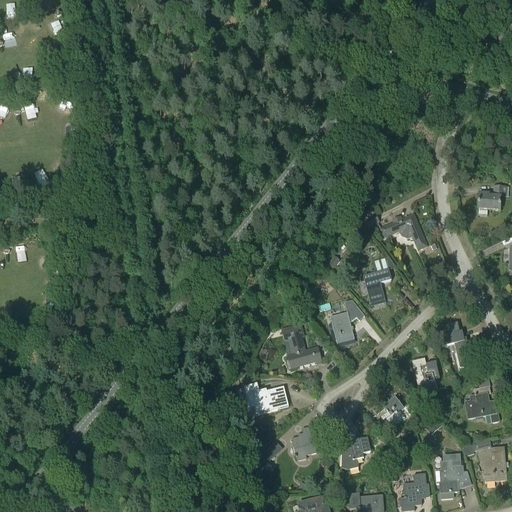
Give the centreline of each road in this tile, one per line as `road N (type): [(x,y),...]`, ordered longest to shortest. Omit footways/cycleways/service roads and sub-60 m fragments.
road 1 (unclassified): [(13,511),(374,69)]
road 2 (track): [(156,369),(103,0)]
road 3 (residential): [(467,270),(451,240),(441,184),(464,92)]
road 4 (track): [(245,0),(300,37),(374,69)]
road 5 (residential): [(467,270),(369,372)]
road 6 (residential): [(369,372),(343,418),(327,416),(323,401),(356,379)]
